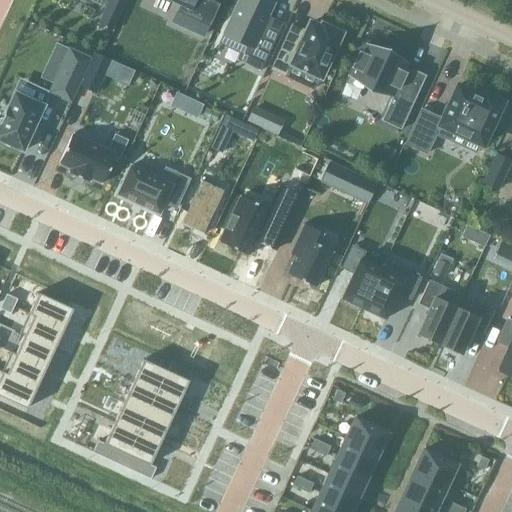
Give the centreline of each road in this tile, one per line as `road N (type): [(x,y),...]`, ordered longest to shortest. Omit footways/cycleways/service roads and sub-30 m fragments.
road 1 (residential): [(329,346),(0,196)]
road 2 (residential): [(511,431),(329,346)]
road 3 (residential): [(329,346),(253,511)]
